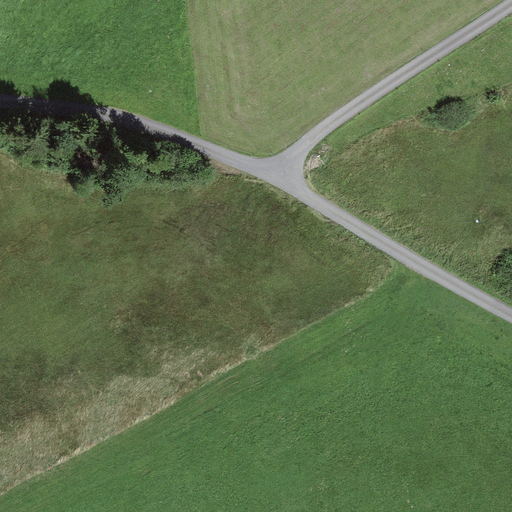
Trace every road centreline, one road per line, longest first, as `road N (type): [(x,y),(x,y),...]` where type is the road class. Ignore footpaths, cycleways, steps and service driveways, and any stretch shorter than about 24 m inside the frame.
road 1 (track): [(511,1),(323,126),(268,174)]
road 2 (track): [(511,316),(268,174)]
road 3 (unclassified): [(268,174),(116,116),(0,100)]
